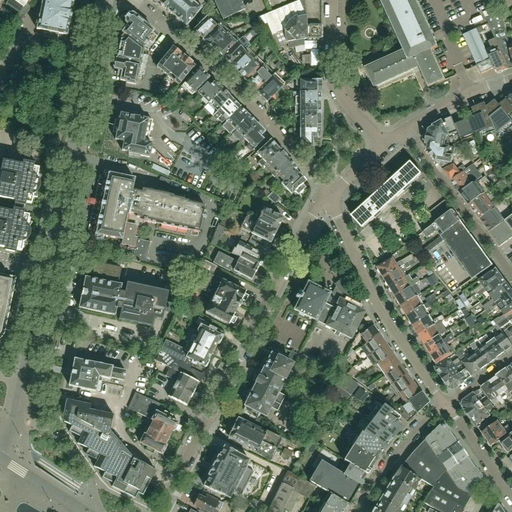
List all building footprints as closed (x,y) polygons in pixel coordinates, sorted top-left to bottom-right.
[(28,3),(30,0),(8,0),(6,4),(19,13),(22,10),(28,3)] [(70,23),(72,12),(73,12),(73,10),(72,10),(73,0),(42,0),(36,30),(44,31),(43,37),(57,40),(58,34),(67,36),(69,24),(70,24),(70,23)] [(204,5),(199,0),(152,0),(157,4),(157,3),(166,11),(184,27),(184,26),(185,27),(200,10),(200,9),(204,5)] [(244,10),(239,0),(212,0),(222,20),(244,10)] [(429,88),(445,81),(445,80),(445,79),(444,77),(432,50),(438,47),(437,45),(429,27),(418,3),(416,0),(381,0),(402,46),(404,51),(367,68),(367,69),(370,77),(375,87),(412,70),(419,67),(421,71),(429,88)] [(291,20),(295,17),(297,19),(301,17),(303,17),(306,17),(306,16),(299,1),(268,13),(252,20),(257,26),(258,29),(272,46),(274,50),(287,44),(285,31),(283,30),(286,25),(291,20)] [(19,13),(16,17),(20,21),(26,14),(22,10),(19,13)] [(202,40),(219,23),(216,20),(213,23),(207,17),(209,14),(208,13),(209,12),(207,11),(196,21),(199,24),(193,30),(193,34),(198,38),(200,37),(202,40)] [(151,33),(153,31),(133,14),(133,15),(132,14),(129,14),(128,14),(124,18),(125,19),(125,21),(125,22),(126,23),(128,25),(122,33),(126,36),(142,50),(143,49),(149,42),(151,44),(156,38),(151,33)] [(511,44),(509,45),(506,32),(503,15),(492,17),(486,18),(488,23),(495,39),(496,42),(508,69),(511,68),(511,44)] [(321,38),(321,25),(306,25),(306,17),(303,17),(301,17),(297,19),(295,17),(291,20),(286,25),(283,30),(285,31),(287,44),(288,49),(303,46),(302,39),(306,39),(306,38),(321,38)] [(212,49),(229,32),(224,27),(220,23),(219,23),(202,40),(201,41),(211,49),(212,49)] [(486,50),(476,29),(463,35),(477,65),(490,59),(486,50)] [(221,58),(239,40),(234,35),(230,31),(229,32),(212,49),(221,58)] [(142,56),(143,49),(142,50),(126,36),(123,41),(123,40),(120,41),(118,51),(119,51),(117,60),(132,63),(146,66),(145,66),(147,57),(142,56)] [(230,65),(244,51),(240,47),(245,42),(241,38),(239,40),(221,58),(230,65)] [(508,69),(496,42),(495,39),(489,42),(491,48),(486,50),(490,59),(494,68),(496,71),(497,74),(506,70),(508,69)] [(167,77),(183,56),(183,57),(180,54),(172,48),(156,68),(167,77)] [(238,74),(253,60),(255,57),(247,48),(244,51),(230,65),(238,74)] [(315,51),(305,51),(306,63),(315,63),(315,51)] [(178,86),(194,66),(190,63),(191,63),(184,57),(183,56),(167,77),(178,86)] [(262,68),(264,66),(267,63),(261,58),(259,60),(255,57),(253,60),(238,74),(247,82),(248,82),(262,68)] [(494,68),(490,59),(477,65),(481,74),(494,68)] [(144,75),(146,66),(132,63),(117,60),(114,62),(113,67),(115,70),(114,70),(118,71),(117,76),(120,77),(120,80),(126,82),(126,83),(136,85),(138,74),(138,75),(138,73),(144,75)] [(256,91),(271,76),(273,74),(268,69),(264,66),(262,68),(248,82),(247,83),(250,86),(251,86),(255,89),(254,90),(256,91)] [(192,96),(209,79),(199,69),(182,86),(192,96)] [(266,102),(281,87),(285,84),(274,74),(273,74),(271,76),(256,91),(256,92),(260,95),(266,102)] [(320,93),(320,80),(294,80),(294,87),(299,87),(299,92),(320,93)] [(208,104),(221,90),(214,83),(209,88),(206,85),(197,93),(208,104)] [(217,113),(230,99),(231,99),(222,90),(221,90),(208,104),(217,113)] [(320,105),(320,93),(299,92),(293,92),(293,97),(295,97),(295,105),(320,105)] [(222,125),(239,108),(230,99),(217,113),(212,117),(216,121),(217,120),(222,125)] [(495,131),(496,133),(502,128),(505,132),(511,126),(511,122),(508,117),(511,113),(511,108),(506,100),(499,106),(495,100),(486,107),(485,108),(495,131)] [(485,108),(486,107),(485,103),(471,109),(475,117),(455,125),(459,136),(458,136),(459,139),(480,131),(482,136),(495,131),(485,108)] [(320,117),(320,105),(295,105),(295,107),(295,117),(299,117),(320,117)] [(283,113),(278,106),(273,110),(278,117),(283,113)] [(234,130),(247,116),(239,108),(222,125),(222,126),(226,130),(229,134),(234,130)] [(147,143),(152,121),(139,118),(140,114),(130,112),(129,116),(120,115),(119,122),(115,121),(112,133),(116,134),(115,141),(124,142),(122,151),(129,153),(128,154),(149,158),(152,144),(147,143)] [(243,138),(256,125),(256,124),(248,116),(247,116),(234,130),(236,131),(232,134),(239,142),(243,138)] [(320,129),(320,117),(299,117),(299,124),(293,124),(293,129),(320,129)] [(446,139),(457,134),(451,118),(444,120),(445,123),(442,125),(441,123),(434,127),(434,128),(430,130),(429,134),(427,133),(423,136),(423,140),(425,143),(428,144),(444,147),(446,139)] [(262,141),(258,137),(263,132),(256,125),(243,138),(249,145),(246,149),(250,153),(262,141)] [(319,141),(319,138),(320,138),(320,129),(293,129),(293,132),(299,132),(299,139),(306,147),(312,147),(312,141),(319,141)] [(213,137),(220,144),(222,141),(216,135),(213,137)] [(262,166),(279,151),(270,141),(256,154),(261,159),(257,163),(261,168),(262,166)] [(451,163),(454,149),(444,147),(428,144),(427,150),(428,150),(435,161),(435,160),(438,165),(440,164),(441,161),(451,163)] [(271,176),(288,160),(285,158),(286,157),(280,150),(279,151),(262,166),(271,176)] [(281,184),(295,171),(296,171),(295,168),(296,168),(296,167),(295,167),(288,159),(288,160),(271,176),(280,185),(280,184),(281,184)] [(31,204),(38,168),(2,161),(0,172),(0,197),(15,201),(14,207),(23,209),(25,203),(31,204)] [(450,181),(466,169),(463,165),(457,169),(453,164),(442,170),(450,181)] [(468,178),(477,170),(473,164),(466,169),(450,181),(454,187),(468,178)] [(381,212),(403,191),(405,193),(411,187),(410,185),(418,178),(407,166),(399,174),(397,172),(391,177),(393,179),(364,206),(362,204),(363,204),(362,203),(357,208),(358,209),(358,208),(359,210),(352,217),(362,228),(374,218),(375,220),(382,213),(381,212)] [(460,193),(484,176),(479,169),(477,170),(468,178),(454,187),(460,193)] [(302,185),(305,182),(306,181),(298,174),(297,174),(295,171),(281,184),(284,189),(285,188),(291,195),(294,192),(297,195),(305,188),(302,185)] [(145,265),(150,242),(133,239),(135,228),(141,229),(143,221),(198,233),(204,205),(183,201),(184,199),(168,196),(168,194),(157,191),(156,193),(152,192),(153,191),(132,186),(134,179),(108,174),(106,181),(103,193),(104,193),(102,200),(102,201),(101,201),(101,202),(102,202),(101,207),(100,207),(99,208),(100,208),(99,215),(96,227),(95,235),(120,240),(119,247),(123,248),(123,249),(131,251),(131,250),(134,250),(132,261),(145,265)] [(493,187),(492,187),(484,175),(484,176),(460,193),(469,205),(484,194),(493,187)] [(273,192),(270,194),(266,197),(274,204),(280,199),(273,192)] [(494,208),(484,194),(469,205),(479,219),(490,211),(494,208)] [(281,218),(270,212),(272,209),(265,205),(263,209),(257,206),(250,218),(276,231),(282,218),(281,218)] [(0,247),(21,252),(29,216),(22,214),(23,209),(14,207),(13,212),(0,209),(0,247)] [(504,221),(502,218),(494,208),(490,211),(479,219),(489,232),(496,227),(504,221)] [(452,210),(423,233),(427,238),(436,231),(440,237),(455,226),(460,222),(452,210)] [(511,215),(504,221),(496,227),(489,232),(499,247),(511,237),(511,215)] [(276,231),(250,218),(246,216),(246,217),(240,228),(250,234),(269,244),(276,231)] [(460,222),(440,237),(443,241),(453,254),(452,255),(453,257),(455,257),(459,263),(472,280),(492,265),(491,264),(488,260),(487,258),(479,248),(479,247),(479,246),(478,246),(474,241),(475,240),(471,235),(470,235),(460,222)] [(440,237),(420,252),(426,260),(431,257),(428,253),(443,241),(440,237)] [(260,262),(263,256),(264,255),(263,254),(262,255),(246,246),(245,245),(245,246),(241,244),(238,251),(241,253),(239,258),(257,267),(258,266),(259,265),(258,265),(259,263),(260,263),(260,262)] [(229,272),(234,262),(234,261),(218,253),(212,263),(229,272)] [(384,277),(400,267),(404,265),(413,259),(411,255),(396,264),(392,258),(378,268),(378,269),(378,270),(379,273),(381,273),(384,277)] [(256,269),(257,267),(239,258),(236,263),(237,264),(233,270),(232,271),(233,272),(233,271),(250,279),(249,280),(251,281),(251,280),(251,279),(254,273),(255,273),(254,272),(255,270),(256,270),(256,269)] [(244,293),(237,289),(237,288),(236,288),(231,286),(231,285),(230,285),(211,275),(215,266),(202,259),(197,269),(201,271),(193,286),(213,296),(213,297),(236,309),(237,306),(239,307),(241,303),(240,302),(240,301),(241,301),(241,300),(243,295),(244,296),(244,294),(244,293)] [(406,269),(416,263),(413,259),(404,265),(406,269)] [(126,283),(125,288),(122,288),(121,294),(119,293),(120,287),(121,286),(119,285),(117,285),(121,267),(95,262),(92,277),(91,280),(87,279),(85,278),(85,280),(83,290),(82,290),(82,291),(83,291),(82,295),(81,295),(81,297),(79,307),(79,308),(80,309),(113,315),(113,316),(114,316),(115,314),(114,314),(116,307),(121,308),(118,320),(152,327),(153,319),(162,320),(168,291),(126,283)] [(427,265),(423,268),(429,276),(433,273),(427,265)] [(390,287),(406,277),(400,267),(384,277),(386,281),(385,283),(387,286),(389,286),(390,287)] [(474,296),(501,276),(495,269),(478,282),(481,285),(470,293),(473,297),(474,296)] [(10,304),(15,281),(16,278),(0,274),(0,338),(0,339),(1,338),(3,336),(4,334),(5,332),(7,321),(8,318),(4,317),(4,313),(4,312),(6,311),(7,309),(9,308),(10,306),(10,304)] [(395,296),(410,287),(420,281),(418,277),(412,281),(409,275),(406,277),(390,287),(389,289),(391,292),(392,291),(395,296)] [(434,276),(426,280),(431,288),(438,283),(434,276)] [(489,296),(506,284),(501,276),(474,296),(477,299),(486,292),(489,296)] [(365,312),(346,303),(346,302),(354,297),(341,279),(334,285),(336,287),(332,295),(329,294),(323,306),(315,322),(335,332),(334,334),(338,337),(340,334),(351,339),(365,312)] [(323,306),(329,294),(307,283),(302,293),(298,291),(295,298),(299,300),(293,310),(315,322),(323,306)] [(485,312),(511,292),(511,290),(507,283),(506,284),(489,296),(492,300),(482,307),(485,312)] [(416,297),(410,287),(395,296),(398,300),(397,302),(399,305),(400,305),(401,306),(416,297)] [(501,313),(511,304),(511,292),(485,312),(487,314),(497,307),(501,313)] [(460,297),(464,304),(468,301),(463,294),(460,297)] [(232,316),(236,309),(213,297),(205,313),(213,317),(214,318),(219,320),(219,321),(220,321),(228,325),(229,323),(229,324),(230,322),(229,322),(231,318),(232,318),(233,317),(232,316)] [(422,306),(416,297),(401,306),(402,307),(401,308),(403,311),(404,311),(407,315),(422,306)] [(458,311),(464,307),(459,300),(456,303),(459,307),(457,309),(458,311)] [(425,311),(434,305),(432,301),(427,303),(422,306),(407,315),(410,320),(409,322),(411,325),(412,324),(413,325),(428,316),(425,311)] [(491,323),(495,328),(498,325),(511,315),(511,304),(501,313),(503,315),(499,318),(499,317),(491,323)] [(511,315),(498,325),(501,329),(510,322),(511,322),(511,324),(511,315)] [(432,323),(428,316),(413,325),(414,326),(413,327),(415,331),(416,331),(419,335),(446,318),(444,316),(443,317),(442,316),(432,323)] [(482,317),(478,320),(482,325),(486,322),(482,317)] [(441,334),(438,329),(441,327),(440,324),(444,321),(443,320),(446,319),(446,318),(419,335),(421,339),(421,340),(422,343),(424,343),(424,344),(439,335),(441,334)] [(217,345),(221,337),(221,336),(223,333),(209,326),(197,319),(194,324),(199,326),(196,332),(194,331),(188,342),(210,354),(216,344),(217,345)] [(474,320),(468,324),(470,329),(477,324),(474,320)] [(501,329),(498,325),(495,328),(500,334),(495,338),(504,352),(505,352),(511,346),(511,344),(508,339),(503,332),(501,329)] [(365,345),(380,334),(378,331),(375,330),(372,326),(360,335),(366,344),(365,345)] [(480,326),(474,330),(479,337),(481,336),(485,333),(480,326)] [(511,330),(511,326),(503,332),(508,339),(511,336),(511,335),(510,332),(511,330)] [(371,354),(385,345),(382,341),(382,337),(380,334),(365,345),(371,354)] [(445,345),(455,339),(452,334),(447,337),(446,339),(443,341),(439,335),(424,344),(425,345),(424,346),(426,349),(427,349),(430,354),(445,344),(445,345)] [(486,336),(483,338),(496,357),(497,357),(504,352),(495,338),(490,341),(486,336)] [(496,357),(483,338),(479,341),(483,347),(479,349),(478,350),(488,363),(489,364),(496,359),(497,358),(497,357),(496,357)] [(204,368),(208,361),(207,361),(210,354),(188,342),(183,351),(164,341),(154,361),(168,368),(164,377),(171,380),(175,371),(179,373),(197,383),(198,383),(198,382),(197,382),(201,375),(188,369),(191,364),(194,366),(196,363),(204,368)] [(488,363),(478,350),(479,349),(473,342),(469,345),(475,352),(471,355),(470,355),(480,369),(481,369),(488,363)] [(436,363),(455,352),(451,346),(447,348),(445,345),(445,344),(430,354),(433,358),(432,359),(434,362),(435,362),(436,363)] [(378,363),(393,352),(391,349),(388,349),(385,345),(371,354),(378,363)] [(480,369),(470,355),(465,359),(463,355),(464,354),(462,350),(456,353),(472,375),(481,369),(480,369)] [(304,359),(291,352),(287,359),(301,366),(304,359)] [(384,373),(398,363),(395,359),(396,356),(393,352),(378,363),(384,373)] [(289,370),(292,364),(283,360),(285,357),(278,354),(276,357),(271,355),(271,354),(270,354),(270,355),(268,360),(267,360),(267,361),(263,368),(263,369),(288,382),(293,372),(289,370)] [(440,375),(460,361),(458,359),(452,363),(449,358),(441,363),(435,367),(440,375)] [(123,381),(125,372),(112,369),(112,368),(110,367),(110,368),(101,366),(101,365),(99,365),(76,361),(76,360),(74,360),(74,362),(72,371),(73,372),(72,375),(71,375),(71,377),(69,386),(69,387),(71,387),(73,387),(79,389),(85,390),(94,392),(96,392),(99,377),(108,379),(110,380),(110,378),(123,381)] [(446,383),(460,373),(456,368),(462,364),(460,361),(440,375),(440,376),(446,383)] [(392,384),(408,373),(406,370),(402,370),(399,365),(386,375),(392,384)] [(353,378),(357,373),(352,368),(348,374),(353,378)] [(288,382),(263,369),(259,377),(258,377),(255,383),(256,383),(283,396),(290,383),(288,382)] [(453,389),(471,376),(466,369),(460,373),(446,383),(450,389),(451,389),(450,389),(451,388),(453,389)] [(511,378),(505,370),(498,375),(497,375),(511,395),(511,394),(511,378)] [(193,390),(197,383),(179,373),(167,397),(186,406),(189,398),(190,398),(192,396),(193,392),(194,391),(193,390)] [(408,373),(392,384),(393,384),(389,387),(396,396),(399,394),(399,393),(412,384),(410,380),(410,377),(408,373)] [(344,374),(336,385),(338,387),(350,396),(358,385),(344,374)] [(364,381),(360,375),(354,379),(360,384),(364,381)] [(502,399),(506,396),(509,399),(511,396),(511,395),(497,375),(496,377),(489,381),(489,382),(504,402),(502,399)] [(504,402),(489,382),(481,388),(485,392),(491,402),(494,406),(500,402),(501,404),(504,402)] [(277,412),(280,406),(285,397),(283,396),(256,383),(252,391),(251,392),(248,400),(245,405),(244,406),(245,407),(241,412),(250,417),(248,420),(254,423),(259,414),(264,416),(264,417),(265,417),(269,408),(277,412)] [(408,402),(421,392),(419,389),(416,388),(412,384),(399,393),(399,394),(405,403),(406,403),(407,401),(408,402)] [(350,396),(338,387),(333,394),(337,397),(339,396),(346,401),(350,396)] [(359,388),(353,396),(363,404),(369,396),(359,388)] [(466,411),(485,396),(480,389),(478,391),(478,390),(474,392),(462,401),(464,403),(462,405),(466,411)] [(178,423),(172,420),(170,419),(171,416),(164,412),(162,415),(156,412),(159,404),(136,392),(127,409),(152,421),(149,429),(167,438),(171,430),(173,431),(178,423)] [(426,405),(427,399),(421,392),(408,402),(416,414),(426,405)] [(471,418),(491,404),(488,400),(485,396),(466,411),(465,411),(471,419),(471,418)] [(90,457),(110,432),(113,415),(89,410),(90,405),(76,402),(66,400),(62,419),(63,422),(72,427),(69,432),(80,438),(77,444),(88,450),(86,455),(90,457)] [(416,414),(408,402),(407,401),(406,403),(405,403),(399,407),(394,410),(406,423),(411,418),(416,414)] [(511,411),(509,408),(506,403),(502,406),(508,413),(511,411)] [(490,416),(486,411),(488,409),(488,410),(490,409),(492,411),(494,409),(491,404),(471,418),(476,426),(490,416)] [(397,433),(402,428),(394,421),(397,417),(393,413),(394,412),(383,405),(362,434),(384,449),(387,445),(386,444),(397,433)] [(279,439),(259,429),(259,430),(237,419),(235,424),(234,423),(232,428),(274,449),(279,439)] [(482,433),(491,426),(487,421),(478,428),(481,433),(482,433)] [(496,443),(511,432),(507,426),(503,429),(498,421),(496,423),(491,426),(482,433),(491,446),(496,443)] [(481,477),(463,452),(461,450),(459,448),(442,423),(440,425),(440,424),(424,440),(457,488),(470,496),(481,477)] [(274,449),(232,428),(229,433),(230,433),(228,438),(249,448),(249,449),(269,459),(274,449)] [(164,445),(167,438),(149,429),(145,435),(143,434),(139,443),(146,447),(144,451),(151,454),(152,454),(154,451),(161,455),(166,446),(164,445)] [(133,460),(110,432),(90,457),(90,458),(96,462),(94,467),(105,473),(102,478),(113,484),(133,460)] [(362,434),(360,432),(352,445),(376,459),(380,453),(381,453),(384,449),(362,434)] [(511,451),(511,450),(511,433),(500,443),(503,447),(503,448),(501,450),(505,455),(508,453),(508,454),(511,451)] [(457,488),(424,440),(413,452),(409,456),(406,459),(400,468),(421,480),(420,480),(433,488),(422,502),(439,511),(461,511),(470,496),(457,488)] [(367,475),(376,459),(352,445),(343,460),(350,465),(367,475)] [(204,484),(203,486),(228,498),(232,491),(241,495),(252,472),(244,468),(248,460),(223,447),(218,457),(217,456),(208,475),(209,476),(204,485),(204,484)] [(143,494),(155,471),(133,460),(113,484),(111,487),(135,499),(136,497),(139,492),(143,494)] [(337,471),(322,462),(310,482),(331,495),(347,504),(348,505),(360,486),(337,471)] [(367,475),(350,465),(348,467),(342,464),(337,471),(360,486),(367,475)] [(421,480),(400,468),(400,467),(393,479),(414,491),(420,480),(421,480)] [(281,511),(283,509),(292,490),(299,494),(309,499),(315,486),(287,472),(267,511),(281,511)] [(414,491),(393,479),(386,490),(407,502),(414,491)] [(292,490),(283,509),(290,511),(299,494),(292,490)] [(401,511),(407,502),(386,490),(380,500),(398,511),(401,511)] [(346,505),(347,504),(331,495),(325,505),(336,511),(342,511),(343,510),(345,510),(348,507),(346,505)] [(217,510),(220,503),(206,496),(204,499),(198,496),(197,499),(195,499),(194,502),(194,503),(193,506),(199,509),(198,511),(212,511),(214,509),(217,510)] [(398,511),(380,500),(374,510),(373,511),(374,511),(398,511)] [(504,511),(498,502),(496,502),(494,502),(489,511),(504,511)]
